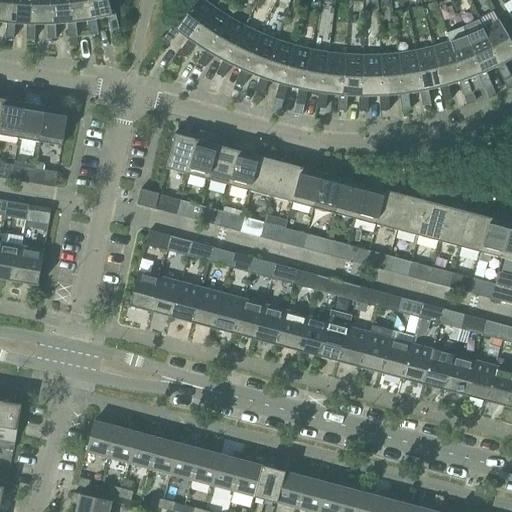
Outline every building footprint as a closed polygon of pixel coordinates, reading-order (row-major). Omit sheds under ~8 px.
[(15,38),(16,23),(12,23),(13,0),(0,0),(0,21),(7,23),(6,37),(15,38)] [(13,0),(12,23),(16,23),(27,24),(27,39),(36,39),(36,24),(32,24),(32,0),(13,0)] [(51,0),(32,0),(32,24),(36,24),(48,24),(48,39),(57,38),(57,24),(52,24),(51,0)] [(70,0),(51,0),(52,24),(57,24),(68,23),(70,37),(78,36),(77,22),(72,22),(70,0)] [(89,0),(70,0),(72,22),(77,22),(88,20),(91,35),(100,33),(97,19),(92,20),(89,0)] [(109,0),(89,0),(92,20),(97,19),(108,16),(112,31),(120,29),(116,13),(113,14),(109,0)] [(180,32),(189,39),(193,42),(216,8),(204,0),(199,0),(177,28),(174,26),(164,38),(171,44),(180,32)] [(196,44),(206,50),(210,53),(230,18),(216,8),(193,42),(189,39),(181,51),(188,56),(196,44)] [(213,55),(223,61),(227,63),(246,27),(230,18),(210,53),(206,50),(198,63),(206,67),(213,55)] [(480,19),(464,26),(483,73),(479,75),(488,97),(496,93),(487,71),(497,67),(501,65),(484,28),(480,19)] [(511,41),(500,20),(484,28),(501,65),(497,67),(508,88),(511,85),(511,76),(505,63),(511,59),(511,41)] [(464,26),(448,32),(451,42),(464,80),(460,82),(467,104),(475,101),(468,79),(479,75),(483,73),(464,26)] [(231,65),(242,70),(246,71),(262,34),(246,27),(227,63),(223,61),(217,73),(225,77),(231,65)] [(250,73),(260,77),(265,79),(278,40),(262,34),(246,71),(242,70),(236,83),(244,86),(250,73)] [(269,80),(280,84),(284,85),(295,46),(278,40),(265,79),(260,77),(256,91),(264,94),(269,80)] [(451,42),(434,47),(444,86),(440,87),(444,101),(452,99),(449,85),(460,82),(464,80),(451,42)] [(288,86),(299,89),(304,90),(312,50),(295,46),(284,85),(280,84),(276,98),(284,100),(288,86)] [(434,47),(417,51),(425,91),(420,91),(423,106),(432,104),(429,90),(440,87),(444,86),(434,47)] [(308,91),(319,93),(324,93),(329,53),(312,50),(304,90),(299,89),(296,103),(305,105),(308,91)] [(417,51),(399,54),(405,94),(400,94),(402,109),(411,108),(409,93),(420,91),(425,91),(417,51)] [(328,94),(339,95),(344,95),(347,55),(329,53),(324,93),(319,93),(317,107),(326,108),(328,94)] [(399,54),(382,55),(384,96),(380,96),(381,111),(390,110),(389,95),(400,94),(405,94),(399,54)] [(348,96),(360,96),(364,96),(364,56),(347,55),(344,95),(339,95),(338,110),(347,110),(348,96)] [(364,96),(360,96),(360,111),(368,111),(369,96),(380,96),(384,96),(382,55),(364,56),(364,96)] [(276,98),(273,108),(281,111),(284,100),(276,98)] [(0,123),(0,134),(19,138),(26,103),(4,99),(0,123)] [(19,138),(41,142),(47,106),(26,103),(19,138)] [(296,103),(294,114),(303,116),(305,105),(296,103)] [(47,106),(41,142),(63,145),(69,111),(70,111),(70,110),(47,106)] [(167,168),(189,173),(198,139),(175,133),(175,134),(175,135),(167,168)] [(189,173),(210,179),(219,145),(198,139),(189,173)] [(210,179),(230,185),(239,150),(219,145),(210,179)] [(230,185),(251,190),(260,156),(239,150),(230,185)] [(251,190),(272,196),(281,162),(260,156),(251,190)] [(15,165),(12,179),(33,183),(37,164),(15,161),(15,165)] [(37,164),(33,183),(42,185),(45,170),(46,163),(37,161),(37,164)] [(272,196),(293,201),(302,167),(281,162),(272,196)] [(293,201),(315,207),(323,173),(302,167),(293,201)] [(315,207),(336,213),(344,178),(323,173),(315,207)] [(336,213),(356,218),(365,184),(344,178),(336,213)] [(356,218),(377,224),(386,190),(365,184),(356,218)] [(138,204),(156,209),(160,195),(160,194),(142,188),(138,204)] [(377,224),(398,230),(407,195),(386,190),(377,224)] [(160,195),(156,209),(165,212),(169,197),(160,195)] [(398,230),(419,235),(428,201),(407,195),(398,230)] [(181,200),(177,215),(186,217),(190,203),(181,200)] [(419,235),(440,241),(449,206),(428,201),(419,235)] [(18,218),(27,220),(30,205),(21,203),(18,218)] [(30,205),(27,220),(26,227),(48,231),(52,209),(30,205)] [(199,220),(207,223),(211,208),(203,206),(199,220)] [(219,226),(241,231),(244,217),(246,212),(224,206),(219,226)] [(440,241),(461,246),(470,212),(449,206),(440,241)] [(461,246),(482,252),(491,217),(470,212),(461,246)] [(244,217),(241,231),(249,234),(253,219),(244,217)] [(492,255),(503,258),(511,223),(491,217),(482,252),(480,260),(490,262),(492,255)] [(265,223),(261,237),(282,243),(286,228),(265,223)] [(503,258),(511,260),(511,223),(503,258)] [(286,228),(282,243),(291,245),(295,230),(286,228)] [(3,233),(1,243),(0,250),(0,278),(16,282),(23,246),(24,237),(3,233)] [(159,248),(168,251),(172,236),(163,234),(159,248)] [(303,248),(312,251),(316,236),(307,234),(303,248)] [(172,236),(168,251),(177,253),(181,238),(172,236)] [(329,240),(325,254),(333,256),(337,242),(329,240)] [(201,259),(210,262),(214,247),(205,245),(201,259)] [(346,259),(354,262),(358,247),(350,245),(346,259)] [(23,246),(16,282),(39,286),(40,284),(39,284),(45,250),(23,246)] [(214,247),(210,262),(218,264),(222,249),(214,247)] [(379,253),(370,250),(366,265),(375,267),(379,253)] [(243,271),(252,273),(256,258),(247,256),(243,271)] [(391,256),(387,271),(396,273),(400,258),(391,256)] [(256,258),(252,273),(260,275),(264,260),(256,258)] [(421,264),(412,262),(408,276),(417,278),(421,264)] [(285,282),(294,284),(298,269),(289,267),(285,282)] [(442,270),(433,267),(429,282),(438,284),(442,270)] [(298,269),(294,284),(302,286),(306,272),(298,269)] [(129,305),(152,311),(161,277),(139,271),(130,304),(129,304),(129,305)] [(455,273),(451,288),(459,290),(463,275),(455,273)] [(152,311),(173,317),(182,282),(161,277),(152,311)] [(327,293),(336,295),(340,281),(331,278),(327,293)] [(471,293),(480,295),(484,281),(475,278),(471,293)] [(340,281),(336,295),(344,298),(348,283),(340,281)] [(173,317),(194,322),(203,288),(182,282),(173,317)] [(492,298),(501,301),(505,286),(496,284),(492,298)] [(194,322),(214,328),(224,294),(203,288),(194,322)] [(369,304),(377,306),(381,292),(373,290),(369,304)] [(381,292),(377,306),(386,309),(390,294),(381,292)] [(214,328),(235,334),(245,299),(224,294),(214,328)] [(235,334),(256,339),(266,305),(245,299),(235,334)] [(411,315),(419,318),(423,303),(415,300),(411,315)] [(423,303),(419,318),(428,320),(432,305),(423,303)] [(256,339),(278,345),(287,310),(266,305),(256,339)] [(278,345),(298,350),(308,316),(287,310),(278,345)] [(332,310),(329,321),(319,356),(340,362),(349,327),(352,316),(332,310)] [(453,327),(461,329),(465,314),(457,312),(453,327)] [(465,314),(461,329),(470,331),(474,317),(465,314)] [(298,350),(319,356),(329,321),(308,316),(298,350)] [(507,325),(498,323),(494,338),(493,343),(501,346),(503,340),(507,325)] [(361,367),(382,373),(391,338),(393,330),(372,325),(370,333),(361,367)] [(511,326),(507,325),(503,340),(511,342),(511,341),(511,326)] [(340,362),(361,367),(370,333),(349,327),(340,362)] [(391,338),(382,373),(403,378),(412,344),(391,338)] [(403,378),(424,384),(433,350),(412,344),(403,378)] [(424,384),(445,390),(454,355),(433,350),(424,384)] [(445,390),(466,395),(475,361),(454,355),(445,390)] [(466,395),(487,401),(496,366),(475,361),(466,395)] [(487,401),(508,406),(511,390),(511,370),(496,366),(487,401)] [(2,401),(0,414),(0,447),(14,450),(22,404),(2,401)] [(87,451),(109,457),(119,419),(109,417),(108,424),(95,420),(87,451)] [(109,457),(130,463),(138,432),(126,428),(128,422),(119,419),(109,457)] [(130,463),(150,468),(160,431),(151,428),(149,435),(138,432),(130,463)] [(150,468),(171,474),(180,443),(168,440),(170,433),(160,431),(150,468)] [(171,474),(192,480),(202,442),(193,439),(191,446),(180,443),(171,474)] [(192,480),(213,485),(221,454),(210,451),(211,444),(202,442),(192,480)] [(213,485),(234,491),(244,453),(235,450),(233,457),(221,454),(213,485)] [(234,491),(255,496),(263,465),(252,462),(254,456),(244,453),(234,491)] [(269,500),(276,502),(284,471),(277,469),(263,465),(255,496),(269,500)] [(276,502),(298,508),(308,470),(298,467),(297,474),(284,471),(276,502)] [(298,508),(314,511),(318,511),(327,482),(315,479),(317,472),(308,470),(298,508)] [(91,480),(80,477),(78,485),(89,488),(91,480)] [(318,511),(341,511),(349,481),(340,479),(338,485),(327,482),(318,511)] [(341,511),(363,511),(368,493),(357,490),(358,483),(349,481),(341,511)] [(109,494),(121,497),(123,488),(112,485),(109,494)] [(123,488),(121,497),(132,500),(134,491),(123,488)] [(363,511),(385,511),(391,492),(382,490),(380,496),(368,493),(363,511)] [(78,504),(76,511),(109,511),(112,501),(74,492),(72,503),(78,504)] [(385,511),(408,511),(411,504),(398,501),(400,495),(391,492),(385,511)] [(151,505),(163,508),(165,499),(154,496),(151,505)] [(165,499),(163,508),(173,511),(176,502),(165,499)] [(408,511),(431,511),(434,504),(425,501),(423,508),(411,504),(408,511)]
